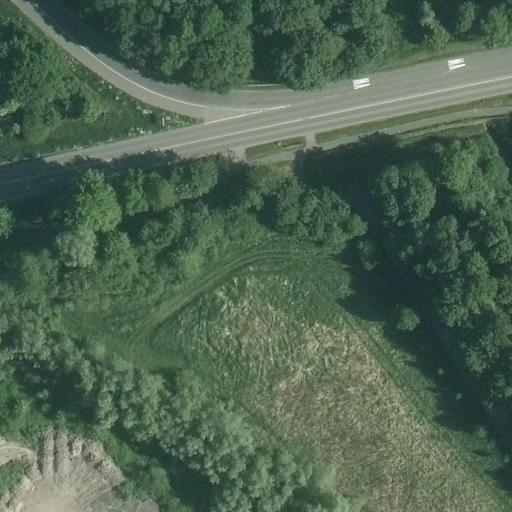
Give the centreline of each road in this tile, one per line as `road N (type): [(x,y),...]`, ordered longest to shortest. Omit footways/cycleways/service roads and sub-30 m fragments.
road 1 (secondary): [(0,182),(305,118)]
road 2 (secondary): [(305,118),(231,107),(138,77),(33,0)]
road 3 (secondary): [(305,118),(511,79)]
